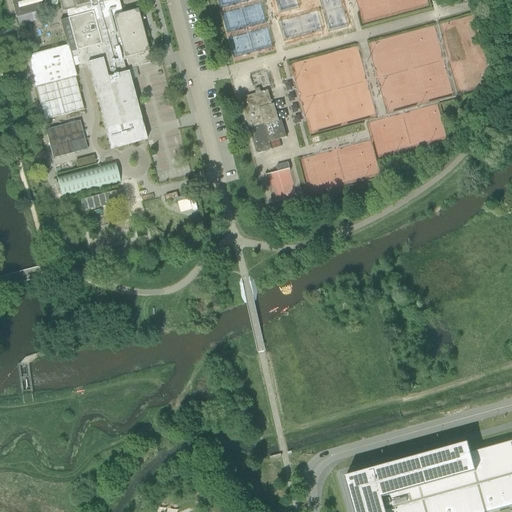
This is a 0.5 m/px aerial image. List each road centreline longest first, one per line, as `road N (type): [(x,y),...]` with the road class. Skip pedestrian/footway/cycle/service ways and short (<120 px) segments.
road 1 (tertiary): [(315,511),(310,474),(325,458),(511,405)]
road 2 (unclassified): [(235,241),(171,0)]
